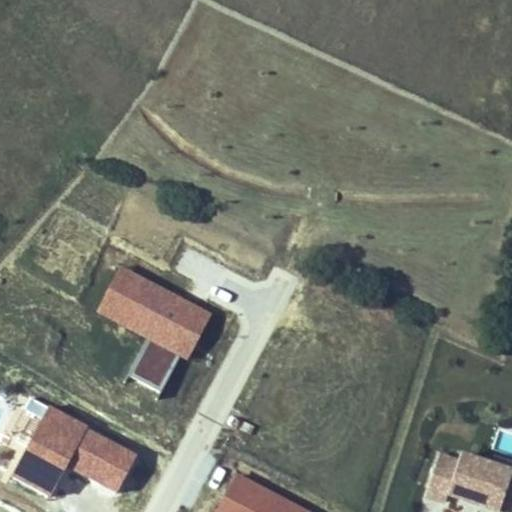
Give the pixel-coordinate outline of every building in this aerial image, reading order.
[(209,312),(119,264),(95,311),(145,340),(127,375),(161,394),(179,357),(186,362),(209,312)] [(116,493),(137,454),(49,406),(12,476),(50,495),(67,468),(116,493)] [(507,499),(511,486),(511,464),(497,458),(469,447),(466,454),(448,446),(432,485),(452,493),(455,486),(504,506),(507,499)] [(511,500),(511,456),(499,451),(497,458),(511,464),(511,486),(507,499),(511,500)] [(311,511),(312,511),(238,473),(215,511),(311,511)]
